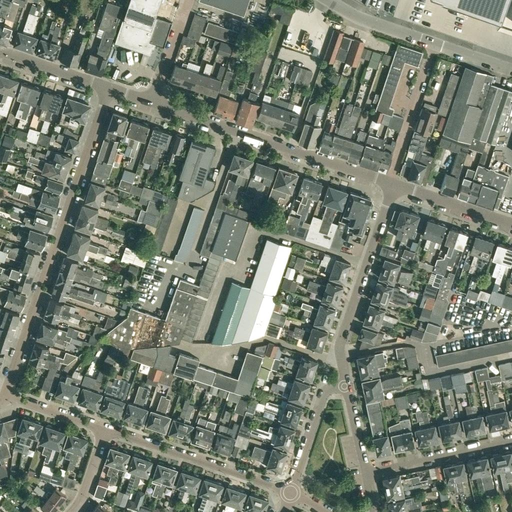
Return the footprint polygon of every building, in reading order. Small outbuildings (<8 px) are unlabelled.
[(25,0),(11,0),(9,5),(0,33),(0,42),(6,44),(7,39),(19,3),(23,5),(25,0)] [(0,7),(0,33),(9,5),(11,0),(0,0),(0,4),(2,5),(0,7)] [(155,17),(160,0),(128,0),(114,43),(150,55),(153,44),(163,47),(172,22),(155,17)] [(198,0),(243,16),(248,0),(198,0)] [(511,0),(440,0),(503,21),(510,0),(511,0)] [(90,72),(90,71),(91,71),(100,74),(107,52),(123,7),(108,2),(99,28),(105,30),(98,49),(102,50),(100,56),(91,53),(88,60),(86,66),(85,66),(84,70),(90,72)] [(272,3),(269,10),(281,14),(278,22),(288,25),(293,10),(272,3)] [(18,47),(22,48),(33,15),(29,13),(22,32),(17,31),(15,39),(13,45),(14,45),(14,47),(17,48),(18,47)] [(204,23),(206,18),(194,14),(192,19),(204,23)] [(27,51),(29,52),(31,51),(32,51),(37,37),(32,35),(35,25),(38,16),(33,15),(22,48),(26,50),(27,51)] [(202,29),(204,23),(192,19),(190,25),(202,29)] [(208,22),(204,34),(210,36),(214,24),(208,22)] [(214,24),(210,36),(216,38),(220,26),(214,24)] [(234,45),(240,46),(243,40),(247,41),(252,27),(242,24),(234,45)] [(61,39),(56,37),(59,27),(55,25),(54,29),(44,56),(49,57),(49,58),(53,60),(54,59),(61,39)] [(190,25),(188,31),(200,35),(202,29),(190,25)] [(222,40),(226,29),(220,26),(216,38),(222,40)] [(41,55),(44,56),(54,29),(50,28),(47,35),(42,33),(35,53),(36,53),(36,54),(41,56),(41,55)] [(228,42),(232,31),(226,29),(222,40),(228,42)] [(336,55),(343,35),(344,33),(333,29),(323,59),(333,62),(335,58),(336,55)] [(193,47),(195,40),(198,41),(200,35),(188,31),(187,37),(183,36),(180,43),(193,47)] [(232,31),(228,42),(234,44),(238,33),(232,31)] [(65,48),(62,56),(61,60),(62,61),(62,63),(67,65),(68,63),(76,65),(80,53),(81,54),(87,37),(78,34),(73,50),(65,48)] [(351,38),(343,35),(336,55),(335,58),(343,61),(351,38)] [(356,65),(358,61),(356,61),(362,42),(353,39),(345,61),(356,65)] [(218,48),(229,52),(231,46),(220,43),(218,48)] [(422,52),(397,44),(388,69),(400,73),(404,62),(417,66),(422,52)] [(369,60),(372,51),(363,47),(360,57),(369,60)] [(256,49),(252,59),(263,62),(265,56),(266,52),(256,49)] [(381,54),(372,51),(369,60),(367,66),(371,67),(376,69),(381,54)] [(381,63),(389,66),(392,57),(384,53),(381,63)] [(249,68),(255,70),(259,72),(263,62),(252,59),(249,68)] [(282,77),(288,63),(282,61),(277,75),(282,77)] [(181,67),(174,64),(169,80),(180,83),(185,68),(186,64),(182,63),(181,67)] [(191,87),(203,91),(208,76),(212,64),(206,63),(202,74),(196,72),(191,87)] [(216,79),(208,76),(203,91),(215,95),(220,80),(224,67),(220,65),(216,79)] [(289,80),(294,82),(299,67),(294,65),(289,80)] [(469,142),(471,136),(491,76),(492,76),(465,66),(461,77),(460,81),(459,84),(457,89),(455,94),(453,100),(448,117),(442,133),(461,139),(469,142)] [(294,82),(301,84),(308,86),(312,73),(311,71),(306,69),(299,67),(294,82)] [(180,83),(191,87),(196,72),(185,68),(180,83)] [(388,69),(386,75),(398,79),(400,73),(388,69)] [(257,79),(259,72),(255,70),(251,82),(253,82),(251,90),(254,91),(258,80),(257,79)] [(220,90),(219,95),(213,113),(221,116),(228,97),(230,90),(226,89),(228,81),(229,78),(231,72),(226,71),(220,90)] [(451,73),(448,81),(459,84),(460,81),(461,77),(451,73)] [(0,100),(0,101),(8,77),(0,74),(0,100)] [(331,74),(329,81),(337,84),(339,76),(331,74)] [(386,75),(384,81),(396,85),(398,79),(386,75)] [(485,140),(494,144),(511,94),(511,91),(490,84),(493,76),(492,76),(491,76),(471,136),(485,140)] [(0,108),(2,109),(7,95),(7,93),(13,95),(18,80),(8,77),(0,101),(0,108)] [(394,91),(396,85),(384,81),(382,87),(394,91)] [(23,83),(21,83),(16,98),(21,99),(16,116),(20,118),(31,86),(29,85),(28,85),(27,83),(24,82),(23,83)] [(241,93),(244,84),(238,82),(235,91),(241,93)] [(34,87),(31,86),(20,118),(26,120),(27,116),(31,103),(35,104),(40,89),(38,88),(38,87),(35,86),(34,87)] [(447,86),(445,90),(455,94),(457,89),(447,86)] [(382,87),(380,92),(393,96),(394,91),(382,87)] [(44,120),(53,93),(50,92),(50,91),(46,90),(45,91),(44,90),(39,105),(42,107),(39,118),(44,120)] [(235,121),(242,124),(253,93),(249,92),(247,100),(242,98),(235,121)] [(383,113),(391,115),(391,114),(393,109),(389,108),(393,96),(380,92),(374,110),(383,113)] [(53,93),(44,120),(42,128),(46,129),(52,110),(57,112),(62,96),(61,96),(60,94),(57,94),(56,94),(53,93)] [(253,93),(242,124),(251,126),(257,108),(258,103),(254,102),(256,94),(253,93)] [(233,99),(228,97),(221,116),(230,119),(239,95),(235,94),(233,99)] [(448,117),(453,100),(443,96),(437,113),(444,115),(448,117)] [(62,134),(78,140),(80,134),(84,122),(89,107),(88,104),(85,103),(67,97),(61,116),(58,115),(55,122),(58,123),(58,124),(64,126),(62,134)] [(269,103),(262,101),(256,118),(269,122),(276,98),(271,97),(269,103)] [(269,122),(281,126),(286,109),(280,107),(282,100),(276,98),(269,122)] [(297,142),(305,145),(320,102),(320,101),(316,99),(315,102),(310,105),(305,119),(298,142),(297,142)] [(286,109),(281,126),(293,130),(298,113),(291,111),(294,103),(294,102),(289,101),(286,109)] [(305,145),(313,147),(320,127),(316,126),(322,109),(324,109),(325,103),(320,102),(305,145)] [(350,116),(342,137),(336,155),(345,158),(352,140),(350,139),(360,108),(353,105),(353,106),(353,107),(350,116)] [(414,129),(426,133),(430,134),(437,113),(433,112),(422,108),(414,129)] [(380,123),(383,113),(374,110),(374,111),(371,120),(380,123)] [(107,129),(90,180),(96,182),(105,185),(118,149),(115,148),(120,134),(123,134),(128,119),(125,119),(126,116),(113,112),(110,120),(107,129)] [(342,137),(350,116),(343,114),(340,125),(336,135),(333,134),(327,152),(336,155),(342,137)] [(391,114),(391,115),(387,127),(399,131),(403,118),(391,114)] [(131,147),(139,122),(136,121),(137,120),(132,118),(132,120),(131,119),(126,134),(130,135),(127,146),(131,147)] [(143,123),(139,122),(131,147),(136,149),(139,138),(144,140),(149,125),(147,125),(148,123),(143,122),(143,123)] [(318,149),(327,152),(333,134),(330,133),(333,123),(329,122),(326,131),(324,131),(318,149)] [(8,133),(14,135),(16,128),(10,126),(10,129),(8,133)] [(150,164),(151,163),(162,130),(159,129),(158,127),(157,126),(155,127),(153,127),(148,142),(142,161),(150,164)] [(29,128),(25,140),(36,143),(40,132),(29,128)] [(156,164),(158,156),(161,146),(166,148),(171,133),(169,132),(168,130),(166,130),(165,131),(162,130),(151,163),(156,164)] [(352,140),(345,158),(356,162),(362,144),(366,132),(360,130),(359,130),(358,134),(355,141),(352,140)] [(407,150),(414,152),(416,148),(422,150),(427,135),(414,131),(407,150)] [(36,143),(47,146),(51,137),(40,133),(36,143)] [(65,148),(74,151),(78,140),(62,134),(58,133),(57,137),(56,139),(56,140),(66,143),(65,148)] [(452,194),(467,147),(469,142),(461,139),(442,133),(437,145),(457,151),(449,175),(445,173),(439,190),(452,194)] [(175,134),(173,142),(166,162),(171,164),(175,151),(180,152),(185,137),(183,137),(182,135),(180,134),(178,135),(175,134)] [(359,163),(367,166),(374,146),(371,145),(374,136),(368,134),(359,162),(359,163)] [(11,148),(15,138),(4,135),(1,145),(11,148)] [(471,136),(469,142),(467,147),(481,152),(485,140),(471,136)] [(367,166),(376,169),(383,149),(381,148),(384,139),(377,137),(374,146),(367,166)] [(204,179),(210,161),(215,147),(191,139),(178,178),(183,179),(177,197),(191,201),(213,189),(216,182),(204,179)] [(391,140),(390,144),(385,142),(383,149),(376,169),(386,172),(394,145),(396,141),(391,140)] [(0,160),(5,162),(8,153),(10,149),(1,146),(0,149),(0,160)] [(411,160),(409,166),(406,176),(407,177),(407,178),(413,179),(412,181),(424,185),(424,183),(427,175),(429,168),(430,168),(433,157),(421,153),(422,150),(416,148),(414,152),(411,160)] [(36,151),(34,157),(67,168),(71,157),(56,152),(54,157),(36,151)] [(229,179),(224,192),(230,194),(232,189),(243,157),(240,156),(239,154),(237,153),(235,154),(234,154),(228,169),(234,171),(230,180),(229,179)] [(66,173),(67,168),(34,157),(30,155),(28,161),(43,166),(41,171),(48,174),(64,179),(64,178),(66,177),(67,174),(66,173)] [(243,186),(250,168),(252,160),(250,159),(249,157),(247,156),(245,158),(243,157),(232,189),(237,190),(239,184),(243,186)] [(253,188),(257,190),(265,165),(263,164),(262,162),(260,161),(258,162),(256,162),(251,177),(248,186),(253,188)] [(409,166),(403,164),(400,174),(406,176),(409,166)] [(265,165),(257,190),(253,200),(257,202),(264,181),(269,183),(275,168),(273,168),(273,166),(271,165),(269,166),(265,165)] [(456,195),(474,201),(485,168),(476,165),(474,171),(468,170),(467,173),(466,172),(464,177),(462,177),(456,195)] [(277,204),(279,196),(288,171),(279,168),(268,201),(277,204)] [(427,175),(424,183),(431,186),(436,170),(429,168),(427,175)] [(474,201),(496,209),(507,175),(485,168),(474,201)] [(27,170),(26,174),(25,176),(32,178),(32,179),(46,184),(44,188),(59,193),(60,190),(61,190),(63,187),(62,186),(62,183),(36,174),(34,173),(34,172),(27,170)] [(298,174),(288,171),(279,196),(285,198),(288,191),(291,192),(298,174)] [(312,181),(310,180),(309,178),(307,178),(305,178),(304,178),(296,200),(301,201),(299,205),(292,203),(291,207),(303,211),(312,181)] [(121,179),(118,188),(129,192),(131,185),(132,182),(121,179)] [(316,182),(312,181),(303,211),(302,215),(306,216),(312,197),(317,199),(322,184),(321,183),(320,182),(318,181),(316,182)] [(88,192),(113,200),(114,196),(103,192),(105,187),(91,182),(91,183),(89,183),(88,186),(89,187),(89,189),(88,192)] [(131,185),(129,192),(134,194),(137,187),(131,185)] [(140,196),(149,199),(151,200),(154,191),(154,190),(143,186),(140,196)] [(318,243),(337,189),(335,188),(334,187),(331,186),(330,186),(328,186),(323,202),(328,204),(324,214),(322,220),(318,231),(308,228),(305,239),(318,243)] [(22,189),(21,192),(57,204),(59,197),(43,191),(33,188),(32,192),(22,189)] [(341,208),(346,192),(345,192),(345,190),(342,189),(340,190),(337,189),(318,243),(330,247),(333,237),(327,234),(331,223),(333,217),(337,207),(341,208)] [(151,200),(164,204),(167,196),(160,194),(160,193),(154,191),(151,200)] [(57,204),(21,192),(19,198),(29,201),(28,203),(54,212),(57,204)] [(111,204),(113,200),(88,192),(86,196),(85,195),(84,200),(85,200),(85,201),(98,206),(100,201),(111,204)] [(224,192),(223,192),(222,195),(220,194),(205,238),(214,241),(215,241),(218,231),(218,230),(220,225),(221,221),(223,216),(225,212),(227,205),(230,194),(224,192)] [(348,224),(346,230),(353,233),(354,232),(362,234),(367,220),(373,202),(371,199),(351,193),(344,214),(341,222),(343,222),(348,224)] [(165,204),(176,208),(178,202),(167,198),(165,204)] [(149,199),(145,211),(160,216),(164,204),(151,200),(149,199)] [(78,216),(94,221),(98,210),(87,206),(82,204),(81,206),(80,210),(78,216)] [(174,213),(176,208),(165,204),(163,209),(174,213)] [(246,211),(238,208),(235,215),(245,219),(247,219),(251,205),(248,204),(246,211)] [(238,208),(227,205),(225,212),(235,215),(238,208)] [(192,212),(202,216),(204,211),(194,207),(192,212)] [(137,221),(146,223),(156,227),(160,216),(145,211),(140,209),(137,221)] [(172,218),(174,213),(163,209),(161,214),(172,218)] [(47,231),(50,223),(21,213),(21,214),(15,212),(10,210),(9,214),(10,217),(19,220),(23,223),(47,231)] [(21,213),(50,223),(53,216),(35,210),(34,213),(23,210),(21,213)] [(396,236),(402,239),(411,213),(403,210),(401,211),(401,212),(395,210),(392,219),(389,225),(394,227),(396,225),(400,226),(396,236)] [(192,212),(190,218),(200,221),(202,216),(192,212)] [(225,212),(223,216),(221,221),(246,230),(249,220),(247,219),(245,219),(235,215),(225,212)] [(258,222),(259,216),(249,213),(247,219),(258,222)] [(411,213),(402,239),(406,240),(408,235),(413,236),(415,231),(420,216),(411,213)] [(172,218),(161,214),(160,220),(171,223),(172,218)] [(75,225),(74,227),(79,229),(90,233),(94,221),(78,216),(76,221),(75,225)] [(97,222),(107,226),(109,221),(98,217),(97,222)] [(190,218),(188,223),(199,227),(200,221),(190,218)] [(430,248),(438,223),(435,222),(434,220),(432,219),(430,220),(429,220),(423,235),(428,236),(424,249),(429,250),(430,248)] [(169,229),(171,223),(160,220),(158,225),(169,229)] [(221,221),(220,225),(218,230),(218,231),(242,240),(246,230),(221,221)] [(283,232),(294,236),(298,225),(286,221),(285,224),(283,232)] [(105,231),(107,226),(97,222),(95,227),(105,231)] [(283,232),(285,224),(279,222),(276,230),(283,232)] [(153,235),(156,227),(146,223),(143,231),(153,235)] [(197,232),(199,227),(188,223),(186,228),(197,232)] [(438,223),(430,248),(429,250),(433,251),(434,249),(437,239),(442,241),(447,226),(446,226),(445,224),(442,223),(440,224),(438,223)] [(158,225),(156,230),(167,234),(169,229),(158,225)] [(298,225),(294,236),(305,239),(308,228),(298,225)] [(447,254),(451,255),(460,230),(457,229),(457,228),(454,227),(453,228),(451,227),(446,242),(451,244),(447,254)] [(186,228),(185,234),(195,237),(197,232),(186,228)] [(336,228),(334,235),(330,247),(339,250),(343,238),(344,238),(346,232),(336,228)] [(44,242),(46,235),(30,229),(28,233),(19,230),(18,233),(44,242)] [(165,239),(167,234),(156,230),(154,236),(165,239)] [(351,241),(353,233),(346,230),(346,232),(344,238),(343,238),(351,241)] [(463,231),(460,230),(451,255),(448,264),(453,266),(460,247),(464,248),(469,234),(468,233),(467,231),(464,230),(463,231)] [(86,248),(106,255),(108,249),(88,242),(90,237),(74,231),(70,243),(86,248)] [(215,241),(239,249),(242,240),(218,231),(215,241)] [(41,250),(44,242),(18,233),(16,237),(26,240),(25,244),(41,250)] [(185,234),(183,239),(193,242),(195,237),(185,234)] [(163,245),(165,239),(154,236),(152,241),(163,245)] [(476,253),(472,263),(470,272),(475,273),(477,265),(486,239),(483,238),(482,237),(479,236),(478,236),(476,236),(471,252),(476,253)] [(145,240),(139,238),(135,249),(142,251),(145,240)] [(214,242),(214,241),(205,238),(203,243),(213,246),(214,242)] [(183,239),(181,244),(191,248),(193,242),(183,239)] [(211,344),(227,343),(264,333),(268,322),(277,296),(274,295),(291,247),(267,239),(251,286),(233,279),(211,344)] [(486,239),(477,265),(475,273),(480,275),(483,264),(482,263),(484,256),(489,258),(495,242),(494,241),(493,240),(490,239),(488,240),(486,239)] [(151,246),(162,250),(163,245),(152,241),(151,246)] [(239,249),(215,241),(214,241),(214,242),(213,246),(211,251),(221,254),(223,255),(236,259),(239,249)] [(104,260),(106,255),(86,248),(70,243),(66,254),(71,256),(82,259),(84,254),(104,260)] [(211,251),(213,246),(203,243),(201,249),(211,252),(211,251)] [(493,276),(497,277),(508,246),(505,245),(504,244),(502,243),(501,244),(499,243),(493,259),(498,260),(493,276)] [(181,244),(179,250),(189,253),(190,250),(191,248),(181,244)] [(26,249),(25,250),(17,248),(11,248),(5,246),(3,251),(7,252),(37,262),(40,254),(26,249)] [(160,255),(162,250),(151,246),(149,251),(160,255)] [(383,246),(380,254),(395,259),(397,251),(383,246)] [(511,265),(511,262),(511,246),(511,247),(508,246),(497,277),(495,282),(500,283),(507,263),(511,265)] [(405,248),(401,261),(411,264),(415,252),(405,248)] [(179,249),(177,255),(186,258),(189,253),(179,250),(179,249)] [(209,257),(211,252),(201,249),(200,254),(209,257)] [(221,254),(211,251),(211,252),(209,257),(221,261),(223,255),(221,254)] [(20,267),(34,272),(37,262),(7,252),(6,256),(22,262),(20,267)] [(183,263),(186,258),(177,255),(176,254),(174,260),(183,263)] [(291,255),(288,264),(297,268),(300,259),(291,255)] [(320,264),(347,273),(349,270),(350,270),(351,265),(350,265),(351,264),(324,255),(320,264)] [(64,257),(61,267),(95,278),(100,280),(102,274),(93,271),(93,270),(87,268),(85,271),(84,271),(76,268),(78,262),(69,259),(64,257)] [(207,262),(219,266),(221,261),(209,257),(207,262)] [(383,268),(404,275),(411,278),(413,273),(399,268),(401,264),(386,259),(386,260),(385,260),(383,264),(384,265),(383,268)] [(425,262),(419,260),(416,266),(422,268),(425,262)] [(219,266),(207,262),(205,267),(217,271),(219,266)] [(435,266),(425,262),(422,268),(432,272),(435,266)] [(346,276),(347,273),(320,264),(319,268),(331,272),(329,278),(344,283),(345,281),(346,282),(347,277),(346,276)] [(451,272),(453,266),(448,264),(445,272),(449,273),(447,277),(444,276),(442,281),(434,305),(422,341),(424,342),(436,341),(449,301),(447,298),(455,274),(451,272)] [(0,272),(1,273),(30,282),(33,273),(19,269),(11,267),(10,270),(0,266),(0,272)] [(138,268),(129,266),(127,273),(136,276),(138,268)] [(287,266),(284,277),(292,279),(295,268),(287,266)] [(433,271),(437,273),(442,275),(444,269),(435,266),(433,271)] [(58,275),(57,276),(71,281),(72,280),(72,279),(79,282),(80,278),(88,281),(87,283),(102,288),(104,282),(100,280),(95,278),(61,267),(58,275)] [(203,273),(215,277),(217,271),(205,267),(203,273)] [(411,278),(404,275),(383,268),(382,272),(381,271),(379,276),(380,276),(380,278),(394,283),(396,278),(402,280),(409,282),(411,278)] [(27,291),(30,282),(1,273),(0,274),(0,278),(14,283),(13,287),(27,291)] [(201,278),(213,282),(215,277),(203,273),(201,278)] [(442,275),(437,273),(432,285),(439,287),(443,275),(442,275)] [(57,278),(54,286),(77,294),(91,299),(92,294),(78,289),(78,290),(69,287),(71,282),(71,281),(57,276),(57,278)] [(126,277),(123,287),(134,290),(137,280),(126,277)] [(213,282),(201,278),(200,284),(211,288),(213,282)] [(284,278),(280,288),(294,292),(297,282),(292,281),(292,280),(284,278)] [(196,295),(198,289),(199,286),(180,280),(178,288),(177,287),(166,320),(147,313),(136,348),(156,346),(180,343),(181,339),(182,336),(183,334),(185,328),(187,323),(187,321),(188,317),(190,312),(192,308),(192,307),(194,301),(196,295)] [(310,280),(309,285),(340,296),(341,292),(342,293),(344,288),(343,288),(343,286),(328,281),(327,285),(310,280)] [(376,287),(375,291),(396,298),(401,300),(408,302),(409,297),(406,296),(406,295),(398,292),(399,288),(393,286),(379,282),(378,283),(377,282),(375,287),(376,287)] [(199,286),(198,289),(209,293),(211,288),(200,284),(199,286)] [(339,299),(340,296),(309,285),(307,290),(323,295),(322,300),(337,306),(337,304),(338,305),(340,300),(339,299)] [(0,294),(23,303),(26,295),(0,286),(0,294)] [(54,286),(51,295),(56,297),(65,300),(66,296),(93,305),(94,300),(91,299),(77,294),(54,286)] [(427,296),(436,299),(439,289),(430,286),(427,296)] [(477,300),(477,297),(479,292),(469,288),(466,296),(477,300)] [(94,289),(91,299),(103,303),(106,293),(94,289)] [(198,289),(196,295),(207,299),(209,293),(198,289)] [(477,297),(489,301),(491,293),(480,289),(479,292),(477,297)] [(489,301),(500,305),(504,294),(492,290),(491,293),(489,301)] [(401,300),(396,298),(375,291),(374,294),(373,294),(371,298),(373,299),(372,301),(387,305),(388,300),(394,302),(400,304),(399,305),(406,307),(409,305),(408,302),(401,300)] [(0,303),(20,310),(23,303),(0,294),(0,303)] [(511,297),(504,294),(500,305),(511,309),(511,306),(511,297)] [(194,301),(205,305),(207,299),(196,295),(194,301)] [(427,296),(423,307),(432,310),(436,299),(427,296)] [(80,316),(69,312),(70,306),(63,304),(54,301),(50,299),(47,308),(79,319),(80,316)] [(194,301),(192,307),(203,310),(205,305),(194,301)] [(276,301),(273,311),(285,315),(288,305),(276,301)] [(313,307),(311,311),(332,318),(333,315),(334,316),(336,311),(335,311),(335,309),(328,307),(320,304),(319,309),(313,307)] [(398,319),(384,314),(386,309),(371,304),(371,306),(369,305),(368,310),(369,310),(368,314),(388,321),(396,324),(398,319)] [(0,317),(16,323),(19,314),(0,307),(0,317)] [(192,307),(192,308),(190,312),(201,316),(203,310),(192,307)] [(432,310),(423,307),(419,319),(428,322),(432,310)] [(78,323),(79,319),(47,308),(43,317),(57,322),(59,317),(68,320),(78,323)] [(120,346),(136,348),(147,313),(131,308),(128,316),(121,322),(111,330),(101,338),(118,346),(120,346)] [(331,322),(332,318),(311,311),(310,316),(316,318),(314,323),(329,328),(329,327),(330,327),(332,323),(331,322)] [(190,312),(188,317),(199,321),(201,316),(190,312)] [(272,312),(269,321),(278,325),(281,315),(272,312)] [(387,325),(388,321),(368,314),(367,317),(365,317),(364,322),(365,322),(364,323),(379,328),(381,323),(387,325)] [(0,327),(13,332),(16,323),(0,317),(0,327)] [(103,328),(111,330),(121,322),(107,317),(103,328)] [(188,317),(187,321),(187,323),(197,327),(199,321),(188,317)] [(421,321),(417,330),(424,332),(427,323),(421,321)] [(264,333),(275,337),(279,326),(268,322),(264,333)] [(38,332),(64,340),(82,346),(83,341),(65,336),(67,331),(46,325),(41,323),(38,332)] [(187,323),(185,328),(195,332),(197,327),(187,323)] [(293,331),(324,341),(325,338),(327,338),(328,334),(327,333),(328,332),(313,327),(311,332),(295,326),(293,331)] [(96,337),(101,338),(111,330),(103,328),(100,327),(96,337)] [(384,334),(363,327),(362,331),(361,330),(359,335),(361,335),(360,337),(364,338),(360,349),(381,344),(382,339),(384,334)] [(185,328),(183,334),(193,337),(195,332),(185,328)] [(0,339),(9,343),(12,334),(0,329),(0,339)] [(421,341),(424,332),(417,330),(412,329),(410,336),(406,335),(405,339),(411,340),(411,338),(421,341)] [(323,345),(324,341),(293,331),(289,330),(288,334),(292,335),(308,341),(306,346),(321,351),(321,350),(323,350),(324,346),(323,345)] [(64,340),(38,332),(36,339),(52,345),(52,346),(57,348),(59,343),(63,344),(64,340)] [(183,334),(182,336),(181,339),(191,343),(193,337),(183,334)] [(100,338),(97,342),(92,347),(98,350),(103,340),(100,338)] [(0,349),(6,352),(9,343),(0,339),(0,349)] [(506,341),(501,342),(503,353),(509,351),(506,341)] [(501,342),(495,343),(497,354),(503,353),(501,342)] [(48,348),(35,343),(31,352),(55,360),(61,363),(67,365),(68,361),(46,354),(48,348)] [(278,346),(275,345),(269,343),(265,354),(274,357),(278,346)] [(497,354),(495,343),(489,344),(491,355),(497,354)] [(180,353),(179,356),(169,353),(164,368),(250,397),(263,356),(264,356),(268,344),(257,346),(254,353),(245,350),(236,377),(196,363),(198,359),(180,353)] [(489,344),(483,346),(485,356),(491,355),(489,344)] [(156,346),(136,348),(120,346),(117,353),(153,365),(157,352),(156,346)] [(404,357),(406,357),(417,355),(415,348),(408,346),(402,347),(404,357)] [(479,358),(485,356),(483,346),(477,347),(479,358)] [(477,347),(471,348),(474,359),(479,358),(477,347)] [(109,348),(105,359),(112,362),(117,351),(109,348)] [(468,360),(474,359),(471,348),(465,349),(468,360)] [(87,349),(77,359),(81,362),(89,351),(87,349)] [(465,349),(459,351),(462,361),(468,360),(465,349)] [(459,351),(454,352),(456,363),(462,361),(459,351)] [(33,363),(34,363),(42,366),(49,369),(51,369),(55,360),(31,352),(28,361),(33,363)] [(450,364),(456,363),(454,352),(448,353),(450,364)] [(360,363),(360,367),(385,362),(384,357),(377,359),(375,353),(358,357),(358,359),(357,360),(358,363),(360,363)] [(448,353),(442,354),(444,365),(450,364),(448,353)] [(116,354),(114,361),(122,364),(125,357),(116,354)] [(265,354),(261,365),(272,369),(275,358),(265,354)] [(444,365),(442,354),(436,356),(438,367),(444,365)] [(419,366),(417,355),(406,357),(409,369),(419,366)] [(289,358),(288,361),(314,371),(315,367),(316,368),(318,363),(317,363),(317,361),(302,356),(300,362),(289,358)] [(313,374),(314,371),(288,361),(287,366),(298,370),(296,375),(311,380),(312,379),(313,379),(314,375),(313,374)] [(386,366),(385,362),(360,367),(361,370),(360,371),(360,374),(362,375),(362,377),(380,373),(378,368),(386,366)] [(499,365),(501,374),(503,380),(511,378),(511,365),(511,362),(499,365)] [(158,380),(162,369),(150,365),(147,376),(158,380)] [(271,370),(260,366),(257,376),(268,380),(271,370)] [(490,377),(488,367),(476,370),(478,379),(478,381),(486,380),(490,379),(490,377)] [(165,370),(162,379),(170,382),(172,373),(165,370)] [(104,372),(99,371),(96,381),(94,384),(87,405),(91,407),(90,407),(95,409),(96,408),(97,408),(102,393),(97,392),(99,386),(104,372)] [(468,395),(465,382),(466,382),(464,372),(452,375),(455,386),(456,393),(455,393),(456,398),(468,395)] [(502,380),(503,380),(501,374),(490,377),(490,379),(491,383),(502,380)] [(61,396),(64,398),(71,376),(68,375),(67,378),(61,376),(55,394),(56,395),(56,396),(61,397),(61,396)] [(381,381),(381,380),(380,377),(363,381),(364,382),(362,383),(363,386),(365,387),(366,390),(402,383),(400,375),(387,378),(381,381)] [(455,386),(452,375),(440,377),(443,389),(455,386)] [(71,376),(64,398),(68,399),(68,400),(73,401),(74,401),(79,386),(81,380),(71,376)] [(118,387),(121,380),(121,378),(117,376),(116,378),(114,377),(111,386),(106,385),(105,390),(107,391),(106,395),(101,410),(102,410),(102,411),(106,413),(106,412),(110,413),(117,392),(118,387)] [(57,381),(46,377),(45,377),(42,388),(53,392),(57,381)] [(257,377),(255,383),(263,385),(265,379),(257,377)] [(417,388),(423,386),(422,378),(415,380),(414,384),(417,388)] [(310,384),(304,382),(295,379),(293,384),(282,381),(280,385),(307,394),(308,390),(309,391),(310,386),(309,386),(310,384)] [(492,388),(491,383),(490,379),(486,380),(488,389),(490,400),(494,400),(494,396),(492,388)] [(94,384),(90,382),(88,389),(83,387),(78,402),(79,403),(79,404),(83,405),(84,404),(87,405),(94,384)] [(403,387),(402,383),(366,390),(366,394),(365,395),(366,398),(367,399),(367,400),(385,397),(383,391),(391,389),(403,387)] [(474,383),(467,384),(469,392),(475,391),(474,383)] [(305,397),(307,394),(280,385),(279,389),(290,393),(288,398),(303,403),(304,402),(305,402),(306,397),(305,397)] [(140,386),(136,398),(133,404),(128,403),(123,417),(125,418),(124,419),(129,421),(130,419),(132,420),(143,387),(140,386)] [(144,387),(143,387),(132,420),(136,422),(136,423),(141,425),(141,423),(142,424),(147,409),(142,407),(144,401),(149,388),(144,387)] [(219,389),(217,395),(225,398),(227,392),(219,389)] [(235,402),(237,394),(238,393),(228,391),(226,399),(235,402)] [(117,392),(110,413),(114,414),(113,415),(118,417),(119,416),(120,416),(125,401),(120,400),(122,393),(117,392)] [(417,392),(407,394),(408,402),(419,400),(417,392)] [(248,398),(237,394),(235,402),(246,406),(248,398)] [(152,427),(155,428),(165,398),(166,396),(162,395),(156,412),(151,410),(146,425),(147,426),(147,427),(152,428),(152,427)] [(446,405),(448,411),(448,415),(453,437),(456,437),(457,438),(462,437),(461,436),(463,435),(460,420),(454,421),(451,404),(449,395),(444,396),(446,405)] [(170,399),(165,398),(155,428),(159,429),(159,430),(163,432),(163,431),(165,431),(170,417),(165,415),(167,409),(170,399)] [(175,435),(178,436),(187,409),(190,400),(186,398),(182,409),(180,417),(178,417),(177,420),(173,419),(169,433),(170,433),(170,434),(175,436),(175,435)] [(249,400),(246,410),(254,413),(257,403),(249,400)] [(267,405),(273,407),(299,416),(300,413),(301,413),(303,409),(302,408),(302,407),(282,400),(280,406),(268,401),(267,405)] [(378,455),(379,455),(392,452),(382,406),(381,400),(367,403),(378,455)] [(510,425),(507,410),(505,401),(495,403),(496,405),(501,427),(504,427),(504,428),(509,426),(510,425)] [(299,416),(273,407),(267,405),(265,410),(280,415),(278,420),(296,426),(296,424),(297,425),(299,420),(298,420),(299,416)] [(473,433),(477,432),(472,409),(471,405),(466,406),(469,418),(463,419),(467,435),(468,434),(469,435),(473,434),(473,433)] [(497,428),(501,427),(496,405),(491,406),(493,413),(487,414),(491,430),(492,429),(492,430),(497,429),(497,428)] [(472,409),(477,432),(480,431),(481,433),(485,432),(485,431),(487,430),(483,415),(478,416),(476,408),(472,409)] [(192,410),(187,409),(178,436),(181,437),(181,438),(186,440),(186,438),(188,439),(193,425),(189,424),(190,420),(189,420),(192,410)] [(430,426),(429,419),(427,410),(423,411),(425,420),(429,442),(433,442),(433,443),(438,442),(438,441),(439,440),(436,425),(430,426)] [(252,413),(246,411),(242,422),(249,424),(252,413)] [(449,438),(453,437),(448,415),(444,416),(445,423),(440,424),(443,440),(445,439),(445,441),(450,440),(449,438)] [(19,417),(3,422),(2,421),(1,422),(0,420),(0,448),(4,464),(6,468),(9,466),(6,457),(11,456),(7,443),(3,441),(3,440),(15,436),(16,431),(17,421),(19,417)] [(19,442),(24,444),(32,421),(29,420),(29,419),(24,417),(24,418),(23,418),(18,432),(22,433),(19,442)] [(205,427),(207,420),(199,418),(191,440),(192,441),(193,442),(199,444),(205,427)] [(400,420),(400,421),(406,448),(409,447),(409,448),(414,447),(414,446),(415,446),(412,430),(409,418),(400,420)] [(216,423),(207,420),(205,427),(199,444),(206,447),(208,446),(209,446),(216,423)] [(429,442),(425,420),(420,421),(421,428),(416,429),(420,445),(421,444),(421,446),(426,445),(426,443),(429,442)] [(32,421),(24,444),(21,453),(27,455),(30,446),(33,437),(37,438),(42,424),(40,424),(41,423),(36,421),(35,422),(32,421)] [(402,448),(406,448),(400,421),(389,425),(391,435),(392,434),(396,450),(397,450),(397,451),(402,450),(402,448)] [(241,422),(238,434),(245,436),(246,432),(248,424),(241,422)] [(228,427),(220,451),(227,454),(228,453),(229,453),(239,425),(234,423),(232,429),(228,427)] [(214,449),(220,451),(228,427),(220,424),(212,447),(213,448),(214,449)] [(43,452),(47,453),(55,429),(52,428),(51,426),(48,425),(47,426),(46,426),(40,443),(45,444),(43,452)] [(268,431),(291,439),(292,436),(294,436),(295,432),(294,431),(295,429),(281,425),(279,429),(269,425),(268,431)] [(290,442),(291,439),(268,431),(253,426),(251,432),(265,438),(266,437),(272,439),(270,442),(274,444),(288,448),(289,447),(290,447),(291,443),(290,442)] [(58,430),(55,429),(47,453),(51,455),(54,447),(59,449),(65,432),(63,431),(63,430),(59,429),(58,430)] [(70,459),(78,436),(75,435),(75,434),(70,432),(70,433),(68,433),(63,447),(68,449),(65,457),(70,459)] [(250,433),(246,432),(245,436),(238,434),(234,445),(245,448),(250,433)] [(81,437),(78,436),(70,459),(67,468),(73,470),(79,452),(82,454),(87,440),(86,439),(86,438),(81,436),(81,437)] [(235,446),(232,455),(239,458),(242,448),(235,446)] [(271,452),(262,449),(254,446),(252,451),(283,462),(285,459),(286,458),(287,455),(286,453),(287,452),(273,447),(271,452)] [(112,448),(110,449),(105,462),(110,464),(107,475),(111,476),(119,450),(116,449),(117,448),(114,447),(113,448),(112,448)] [(123,452),(119,450),(111,476),(109,483),(115,485),(117,478),(115,477),(118,467),(124,469),(129,454),(126,453),(127,452),(123,450),(123,452)] [(282,465),(283,462),(252,451),(250,457),(259,459),(268,462),(266,466),(280,471),(281,470),(282,469),(283,466),(282,465)] [(502,454),(508,482),(511,480),(511,453),(511,451),(510,452),(510,451),(505,452),(506,453),(502,454)] [(509,487),(508,482),(502,454),(498,455),(498,453),(493,454),(494,456),(492,456),(495,471),(500,470),(504,488),(509,487)] [(133,486),(143,458),(139,457),(140,456),(135,454),(134,455),(133,455),(128,470),(133,472),(129,485),(125,495),(130,496),(133,486)] [(482,458),(478,459),(484,488),(494,486),(488,457),(486,457),(486,456),(481,457),(482,458)] [(146,459),(143,458),(133,486),(137,487),(138,485),(141,475),(147,476),(152,461),(150,461),(151,460),(146,458),(146,459)] [(474,460),(474,459),(469,460),(470,461),(468,461),(471,477),(477,476),(480,489),(484,488),(478,459),(474,460)] [(458,463),(455,464),(461,493),(465,492),(462,479),(468,478),(464,462),(463,462),(462,461),(458,462),(458,463)] [(158,494),(167,466),(157,463),(151,483),(156,485),(152,496),(157,497),(158,494)] [(461,493),(455,464),(451,465),(451,464),(446,465),(446,466),(445,466),(450,491),(455,490),(456,494),(460,493),(461,493)] [(176,470),(167,466),(158,494),(161,496),(166,483),(171,485),(176,470)] [(442,466),(430,468),(432,479),(444,477),(442,466)] [(38,478),(49,481),(53,472),(53,470),(47,468),(46,471),(42,470),(42,472),(40,471),(38,478)] [(49,482),(61,486),(65,473),(66,471),(58,469),(56,473),(53,472),(49,481),(49,482)] [(10,471),(9,481),(17,482),(18,472),(10,471)] [(181,502),(191,474),(181,471),(176,486),(181,488),(177,501),(181,502)] [(68,474),(65,473),(61,486),(73,490),(75,483),(77,483),(78,480),(67,477),(68,474)] [(200,478),(191,474),(181,502),(185,504),(189,491),(195,493),(200,478)] [(386,488),(416,482),(420,481),(419,476),(415,477),(401,480),(400,475),(384,478),(384,479),(383,479),(385,486),(386,485),(386,488)] [(203,511),(205,508),(213,482),(204,479),(198,494),(204,496),(198,511),(203,511)] [(420,481),(416,482),(386,488),(387,492),(386,492),(387,498),(388,498),(388,499),(404,495),(403,490),(418,487),(429,485),(428,479),(420,481)] [(223,485),(213,482),(205,508),(203,511),(207,511),(211,504),(216,506),(223,485)] [(106,487),(97,484),(94,496),(102,499),(106,487)] [(46,496),(48,498),(59,506),(66,496),(56,488),(52,493),(49,491),(47,493),(36,485),(35,487),(46,496)] [(46,496),(35,487),(33,489),(44,498),(46,496)] [(223,511),(228,511),(236,490),(226,487),(221,502),(227,503),(223,511)] [(439,491),(441,502),(448,500),(446,489),(439,491)] [(245,493),(236,490),(228,511),(232,511),(235,506),(240,508),(245,493)] [(253,511),(259,497),(249,494),(244,509),(245,509),(244,511),(253,511)] [(128,500),(118,496),(116,504),(126,507),(128,500)] [(128,500),(126,507),(138,511),(140,506),(141,505),(143,498),(135,496),(134,501),(128,499),(128,500)] [(253,511),(264,511),(268,501),(259,497),(253,511)] [(46,511),(54,511),(59,506),(48,498),(41,508),(46,511)] [(391,509),(391,511),(425,505),(426,505),(425,499),(420,500),(406,503),(405,499),(389,502),(389,503),(388,504),(390,509),(391,509)] [(450,509),(448,500),(441,502),(443,511),(450,509)] [(21,505),(20,506),(24,509),(26,510),(30,506),(24,501),(21,505)]
